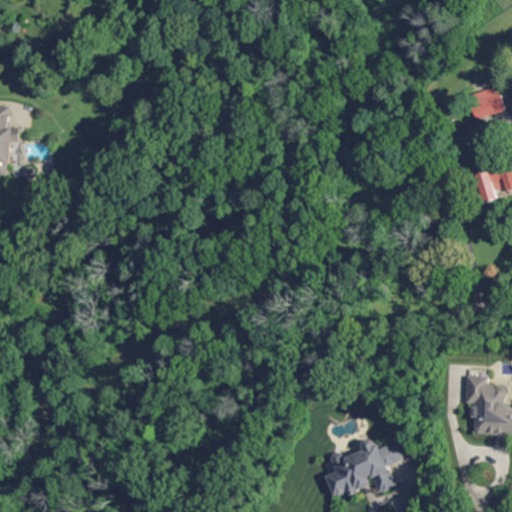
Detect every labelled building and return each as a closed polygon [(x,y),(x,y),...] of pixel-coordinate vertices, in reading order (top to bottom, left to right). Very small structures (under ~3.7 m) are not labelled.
[(480,120),(472,96),(501,88),(509,112),(480,120)] [(23,142),(20,142),(16,142),(16,143),(15,165),(11,165),(11,170),(11,175),(0,174),(0,105),(11,106),(11,123),(10,127),(11,127),(19,128),(20,128),(23,128),(23,142)] [(511,191),(511,192),(509,188),(498,191),(500,199),(488,203),(487,200),(480,202),(477,193),(477,191),(476,190),(474,180),(479,178),(480,178),(479,175),(481,175),(492,172),(504,168),(511,165),(511,191)] [(30,179),(27,176),(26,176),(26,171),(26,170),(29,167),(34,166),(38,170),(38,175),(35,178),(30,179)] [(45,332),(33,327),(38,315),(50,320),(45,332)] [(497,389),(499,388),(502,387),(506,388),(509,391),(510,395),(509,398),(505,404),(511,408),(511,435),(480,434),(476,429),(477,420),(473,417),(473,408),(477,406),(477,404),(468,404),(469,377),(491,377),(490,385),(497,389)] [(378,446),(380,444),(383,450),(398,443),(406,460),(390,467),(398,486),(395,488),(395,489),(386,494),(385,492),(382,493),(376,478),(375,478),(374,476),(370,478),(374,486),(363,491),(361,493),(353,496),(350,494),(349,490),(347,495),(343,497),(341,495),(339,495),(337,496),(329,477),(340,472),(335,460),(336,456),(342,453),(346,455),(348,459),(367,451),(365,446),(366,442),(372,440),(376,441),(378,446)]
